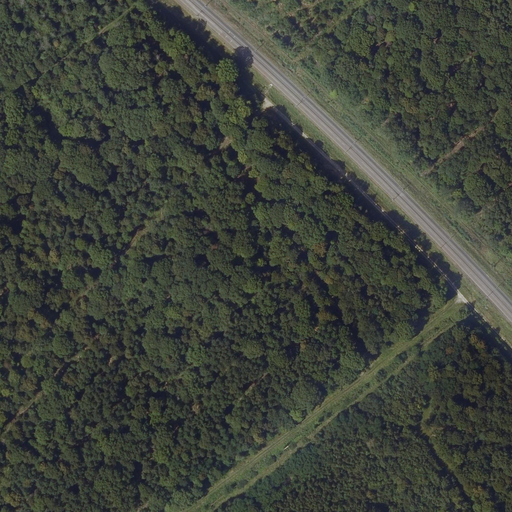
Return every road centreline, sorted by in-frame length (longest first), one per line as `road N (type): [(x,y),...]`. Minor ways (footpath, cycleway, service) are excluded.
road 1 (track): [(0,398),(262,100),(432,262),(511,351)]
road 2 (track): [(188,511),(462,298)]
